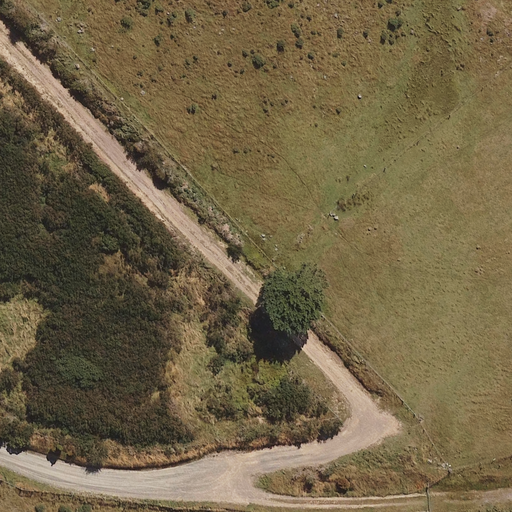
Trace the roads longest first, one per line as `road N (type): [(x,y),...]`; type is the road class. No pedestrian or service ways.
road 1 (track): [(511,492),(284,501),(225,481),(241,464),(323,449),(343,435),(355,408),(351,388),(0,28)]
road 2 (unclassified): [(0,450),(89,479),(225,481)]
